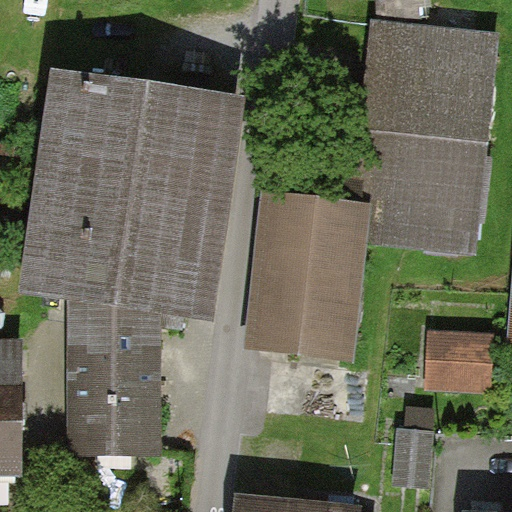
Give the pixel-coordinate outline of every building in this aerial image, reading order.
[(499,32),(376,24),(365,205),(278,200),(268,350),(360,355),(367,237),(485,244),(499,32)] [(248,106),(61,74),(26,296),(71,304),(76,463),(166,467),(165,314),(217,324),(248,106)] [(492,340),(430,336),(427,390),(488,394),(492,340)] [(0,476),(20,477),(21,344),(0,343),(0,476)] [(403,430),(403,484),(469,484),(469,429),(403,430)] [(368,511),(369,503),(249,497),(248,511),(368,511)]
